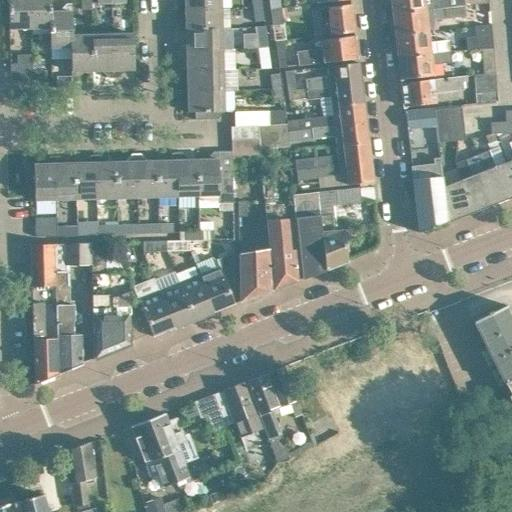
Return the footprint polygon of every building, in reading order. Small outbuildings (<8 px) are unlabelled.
[(29,29),(27,0),(8,0),(9,29),(29,29)] [(27,0),(29,29),(49,28),(51,12),(50,0),(27,0)] [(91,10),(90,0),(81,0),(82,10),(91,10)] [(221,9),(220,0),(182,0),(177,6),(177,10),(221,9)] [(391,0),(393,14),(455,7),(462,6),(461,0),(446,0),(443,0),(391,0)] [(72,36),(71,4),(66,4),(58,12),(51,12),(49,28),(50,48),(70,48),(72,36)] [(329,18),(331,35),(354,33),(351,4),(319,8),(321,19),(329,18)] [(462,6),(455,7),(393,14),(396,36),(427,32),(426,21),(464,16),(462,6)] [(264,21),(262,7),(253,8),(254,22),(264,21)] [(286,41),(282,8),(270,10),(274,42),(283,41),(286,41)] [(221,29),(221,9),(177,10),(177,14),(185,22),(185,31),(221,29)] [(492,36),(491,26),(475,27),(476,37),(492,36)] [(222,51),(221,29),(185,31),(186,38),(178,47),(178,51),(222,51)] [(429,43),(427,32),(396,36),(398,58),(449,52),(448,41),(429,43)] [(267,47),(265,33),(256,34),(258,49),(267,47)] [(134,70),(133,34),(112,35),(114,78),(117,78),(125,70),(134,70)] [(93,71),(92,35),(72,36),(70,48),(71,80),(76,79),(84,71),(93,71)] [(114,78),(112,35),(92,35),(93,71),(100,71),(109,79),(114,78)] [(297,52),(298,66),(357,59),(355,36),(321,40),(322,49),(297,52)] [(286,68),(283,41),(274,42),(278,69),(286,68)] [(269,61),(267,47),(258,49),(260,63),(269,61)] [(493,48),(481,49),(483,74),(495,73),(493,48)] [(222,70),(222,51),(178,51),(178,55),(186,63),(187,71),(222,70)] [(450,63),(449,52),(398,58),(401,80),(432,76),(431,65),(450,63)] [(358,63),(327,67),(328,77),(306,80),(307,90),(360,83),(358,63)] [(223,91),(222,70),(187,71),(187,81),(178,81),(175,84),(175,92),(223,91)] [(296,92),(293,70),(284,71),(288,93),(296,92)] [(46,71),(31,72),(31,81),(46,80),(46,71)] [(31,81),(31,72),(17,72),(17,81),(31,81)] [(281,88),(279,73),(270,75),(272,89),(281,88)] [(497,92),(495,73),(483,74),(475,75),(477,94),(478,104),(498,102),(497,92)] [(71,76),(57,76),(57,87),(71,87),(71,76)] [(401,84),(404,107),(436,104),(435,94),(464,91),(463,82),(467,82),(466,76),(401,84)] [(235,92),(262,91),(262,79),(235,80),(235,92)] [(363,103),(360,83),(307,90),(296,92),(288,93),(289,101),(307,99),(308,100),(330,98),(332,107),(363,103)] [(283,102),(281,88),(272,89),(274,103),(283,102)] [(224,112),(223,91),(175,92),(176,99),(178,102),(187,102),(188,112),(195,112),(195,120),(217,119),(224,112)] [(365,123),(363,103),(332,107),(333,116),(287,121),(288,132),(296,131),(311,129),(365,123)] [(462,117),(461,105),(434,108),(435,120),(462,117)] [(436,132),(436,130),(435,120),(434,108),(405,111),(407,136),(436,132)] [(235,112),(235,127),(259,126),(269,126),(269,111),(235,112)] [(463,127),(462,117),(435,120),(436,130),(463,127)] [(511,133),(511,122),(505,123),(490,124),(491,135),(511,133)] [(367,142),(365,123),(311,129),(312,139),(335,136),(336,146),(367,142)] [(289,148),(287,125),(259,127),(259,150),(289,148)] [(259,155),(259,150),(259,127),(259,126),(235,127),(230,127),(231,156),(259,155)] [(464,139),(463,127),(436,130),(436,132),(437,141),(464,139)] [(370,162),(367,142),(336,146),(337,156),(296,160),(297,171),(316,168),(370,162)] [(511,181),(505,163),(495,167),(488,150),(476,155),(495,204),(511,197),(511,181)] [(205,160),(198,160),(199,196),(199,204),(219,203),(219,211),(233,211),(232,169),(218,169),(218,152),(213,152),(205,160)] [(178,196),(177,153),(172,153),(164,161),(157,161),(158,197),(178,196)] [(199,196),(198,160),(189,160),(181,153),(177,153),(178,196),(199,196)] [(138,198),(136,154),(131,154),(123,162),(116,162),(116,198),(138,198)] [(158,197),(157,161),(148,161),(140,154),(136,154),(138,198),(158,197)] [(97,199),(95,155),(91,155),(83,163),(75,164),(76,199),(97,199)] [(116,198),(116,162),(108,163),(99,155),(95,155),(97,199),(116,198)] [(495,204),(476,155),(465,160),(471,176),(461,180),(474,213),(474,212),(495,204)] [(54,200),(54,156),(50,156),(42,165),(33,165),(34,201),(54,200)] [(76,199),(75,164),(67,164),(58,156),(54,156),(54,200),(76,199)] [(447,223),(443,187),(439,159),(433,160),(434,165),(411,168),(419,233),(447,223)] [(372,182),(370,162),(316,168),(297,171),(298,181),(340,176),(341,186),(372,182)] [(297,281),(294,251),(293,241),(289,242),(287,218),(285,217),(285,219),(284,219),(283,204),(274,205),(272,180),(262,181),(266,217),(265,217),(267,237),(273,289),(297,281)] [(474,213),(461,180),(443,187),(447,223),(473,213),(474,213)] [(359,188),(317,193),(325,270),(348,261),(348,257),(344,230),(335,231),(333,206),(361,202),(359,188)] [(325,270),(317,193),(292,195),(294,211),(290,212),(293,241),(294,251),(298,250),(301,279),(325,270)] [(247,201),(238,201),(239,219),(249,219),(247,201)] [(56,236),(56,217),(35,218),(35,237),(56,236)] [(91,235),(90,222),(77,223),(77,227),(77,236),(91,235)] [(159,233),(159,224),(144,225),(144,234),(159,233)] [(172,224),(159,224),(159,233),(173,233),(172,224)] [(118,234),(118,225),(103,226),(103,235),(118,234)] [(132,225),(118,225),(118,234),(132,234),(132,225)] [(77,236),(77,227),(62,227),(62,236),(77,236)] [(200,240),(200,231),(184,232),(185,241),(189,240),(200,240)] [(214,240),(213,231),(200,231),(200,240),(214,240)] [(239,301),(273,289),(267,237),(252,238),(253,247),(249,247),(249,252),(239,254),(239,301)] [(189,251),(189,240),(185,241),(166,241),(167,252),(189,251)] [(167,252),(166,241),(143,242),(143,252),(167,252)] [(91,264),(90,243),(30,245),(31,287),(55,286),(69,285),(68,265),(91,264)] [(234,298),(233,253),(216,260),(212,257),(195,264),(199,275),(214,312),(234,304),(232,299),(234,298)] [(131,341),(131,302),(130,303),(129,275),(109,275),(109,285),(102,285),(102,274),(91,275),(92,325),(96,325),(97,359),(131,345),(131,341)] [(214,312),(199,275),(179,283),(193,320),(214,312)] [(173,328),(159,291),(154,280),(134,288),(138,300),(131,302),(131,341),(151,333),(153,337),(173,328)] [(193,320),(179,283),(159,291),(173,328),(193,320)] [(82,363),(82,362),(81,335),(73,335),(73,322),(74,319),(74,301),(70,301),(69,285),(55,286),(55,297),(56,338),(58,375),(82,365),(82,363)] [(58,375),(56,338),(44,338),(43,303),(32,303),(34,384),(58,375)] [(511,320),(506,307),(507,307),(506,306),(491,313),(491,312),(487,313),(488,315),(473,322),(474,324),(475,324),(504,382),(511,396),(510,397),(509,396),(507,397),(511,409),(511,412),(511,413),(511,415),(511,320)] [(284,367),(246,382),(268,439),(279,435),(270,411),(297,401),(284,367)] [(255,416),(243,384),(213,396),(225,427),(235,423),(242,442),(244,447),(257,443),(252,431),(260,428),(255,416)] [(225,427),(213,396),(193,403),(200,420),(207,417),(213,432),(225,427)] [(183,436),(176,418),(168,421),(165,414),(152,419),(176,483),(177,486),(199,478),(195,469),(186,472),(183,462),(196,457),(187,434),(183,436)] [(176,483),(152,419),(131,426),(145,464),(146,464),(151,477),(158,474),(163,488),(176,483)] [(411,511),(460,492),(438,441),(403,456),(400,448),(365,462),(364,460),(240,511),(411,511)] [(90,442),(67,451),(76,506),(88,504),(85,479),(95,477),(90,442)] [(18,501),(20,511),(47,511),(43,494),(18,501)] [(20,511),(18,501),(0,506),(0,511),(20,511)]
